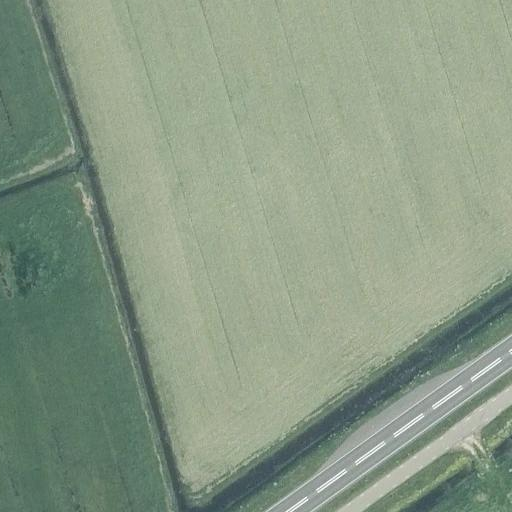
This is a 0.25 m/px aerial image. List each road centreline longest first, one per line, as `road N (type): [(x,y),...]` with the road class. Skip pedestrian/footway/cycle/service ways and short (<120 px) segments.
road 1 (primary): [(289,511),(511,352)]
road 2 (unclassified): [(350,511),(511,396)]
